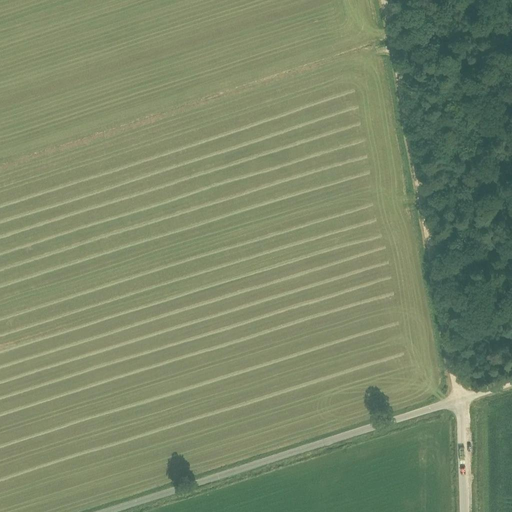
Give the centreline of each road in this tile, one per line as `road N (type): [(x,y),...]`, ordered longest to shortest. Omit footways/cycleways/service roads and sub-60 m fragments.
road 1 (track): [(383,0),(459,399),(511,382)]
road 2 (unclassified): [(109,511),(459,399)]
